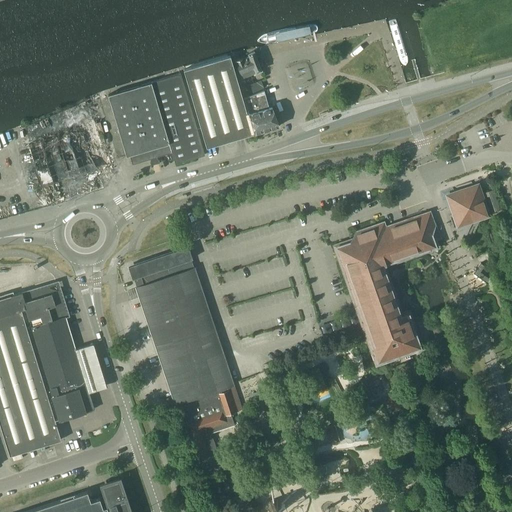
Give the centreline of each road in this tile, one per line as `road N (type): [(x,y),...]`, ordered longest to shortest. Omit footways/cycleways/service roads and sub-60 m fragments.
road 1 (primary): [(511,73),(252,158)]
road 2 (primary): [(252,158),(418,130),(511,86)]
road 3 (unclassified): [(137,441),(93,306),(87,259)]
road 4 (primary): [(107,218),(171,182),(252,158)]
road 5 (unclassified): [(0,484),(137,441)]
